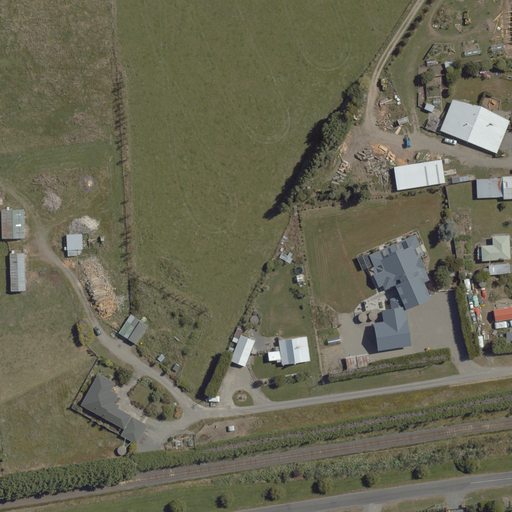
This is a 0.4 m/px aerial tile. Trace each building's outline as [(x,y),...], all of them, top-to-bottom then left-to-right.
[(453,98),(439,132),(497,156),(511,122),(453,98)] [(511,199),(511,165),(503,166),(504,176),(471,179),(471,185),(478,185),(478,189),(452,190),(452,200),(503,199),(503,200),(511,199)] [(25,209),(2,210),(3,241),(26,240),(25,209)] [(84,235),(67,235),(68,257),(78,257),(78,252),(85,251),(84,235)] [(511,261),(509,235),(492,236),(493,246),(481,246),(482,248),(477,248),(477,260),(482,259),(483,262),(511,261)] [(26,252),(10,253),(13,293),(28,292),(26,252)] [(406,255),(385,269),(428,338),(449,324),(406,255)] [(479,279),(470,279),(472,316),(482,315),(479,279)] [(150,325),(131,314),(118,335),(137,347),(150,325)] [(242,336),(231,363),(245,368),(256,342),(242,336)] [(309,338),(279,340),(280,348),(276,348),(276,352),(268,353),(269,362),(277,362),(277,364),(283,364),(283,367),(311,366),(309,338)] [(398,352),(382,355),(383,364),(399,361),(398,352)] [(369,356),(339,360),(341,371),(371,367),(369,356)] [(120,437),(135,446),(146,426),(118,411),(120,409),(112,405),(118,395),(110,391),(114,384),(97,376),(81,408),(124,430),(120,437)]
